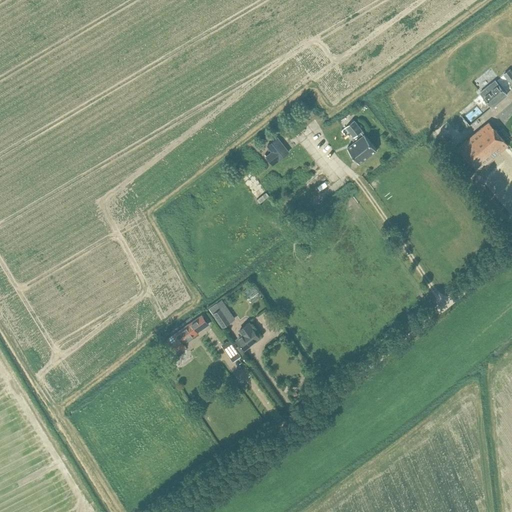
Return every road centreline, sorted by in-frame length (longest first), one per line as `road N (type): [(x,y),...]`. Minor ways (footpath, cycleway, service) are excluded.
road 1 (unclassified): [(160,511),(315,410),(511,251)]
road 2 (track): [(122,511),(56,409)]
